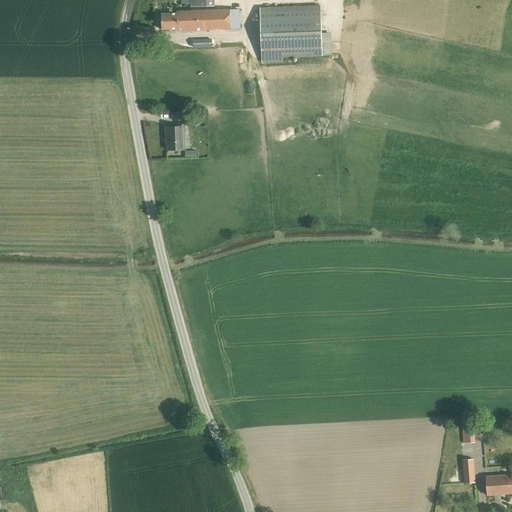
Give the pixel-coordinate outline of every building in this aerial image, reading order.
[(321,5),(260,8),(262,62),(284,61),(283,57),(323,56),(321,5)] [(178,13),(161,13),(162,29),(179,29),(179,30),(239,29),(239,10),(178,11),(178,13)] [(185,132),(185,112),(173,113),(173,120),(179,120),(179,127),(166,127),(166,136),(168,136),(168,137),(166,137),(166,142),(168,142),(168,150),(184,150),(184,132),(185,132)] [(464,429),(464,441),(473,441),(474,429),(464,429)] [(473,459),(463,459),(465,483),(475,482),(473,459)] [(511,493),(511,474),(485,477),(487,495),(511,493)]
